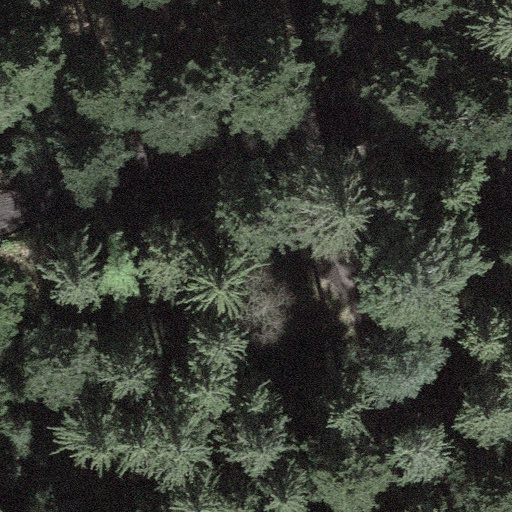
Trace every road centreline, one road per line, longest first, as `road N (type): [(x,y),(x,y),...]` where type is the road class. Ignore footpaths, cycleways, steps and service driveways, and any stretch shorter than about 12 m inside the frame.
road 1 (track): [(0,102),(125,122),(174,177),(209,264),(237,412),(229,511)]
road 2 (track): [(0,217),(153,154),(349,123),(511,123)]
road 3 (track): [(511,400),(355,511)]
